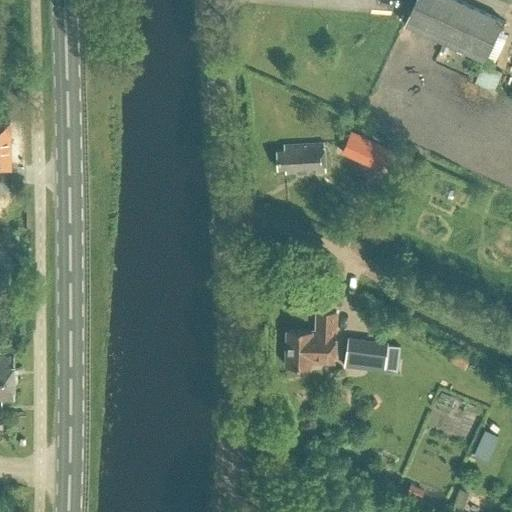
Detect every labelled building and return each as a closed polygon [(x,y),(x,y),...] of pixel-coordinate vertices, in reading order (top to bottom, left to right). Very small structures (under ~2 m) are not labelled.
[(412,0),(403,21),(484,59),(502,18),(463,0),(412,0)] [(476,79),(496,87),(504,69),(484,61),(476,79)] [(0,165),(10,166),(9,119),(0,118),(0,165)] [(343,140),(344,154),(368,153),(367,138),(343,140)] [(324,169),(323,141),(283,143),(283,149),(276,149),(277,167),(284,167),(284,171),(324,169)] [(392,143),(381,161),(392,168),(403,149),(392,143)] [(335,330),(334,330),(335,310),(315,309),(315,329),(311,329),(311,328),(286,327),(284,364),(309,365),(310,359),(333,360),(335,330)] [(347,335),(343,364),(383,369),(387,340),(347,335)] [(0,351),(0,394),(14,395),(13,351),(0,351)] [(457,457),(466,442),(453,434),(444,449),(457,457)] [(423,488),(409,482),(405,491),(418,497),(423,488)]
